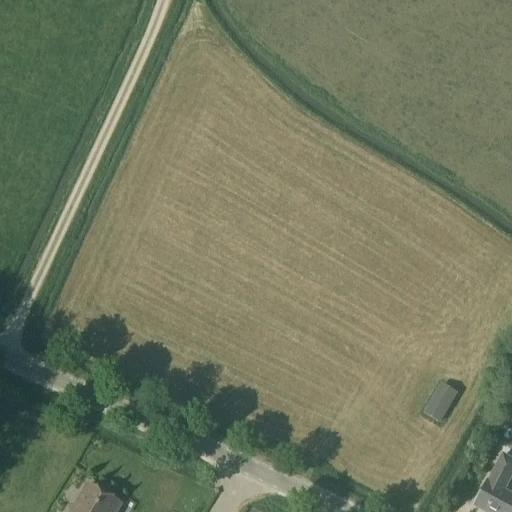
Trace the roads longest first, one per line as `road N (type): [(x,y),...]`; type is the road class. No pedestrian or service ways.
road 1 (track): [(2,357),(161,0)]
road 2 (tertiary): [(340,511),(0,356)]
